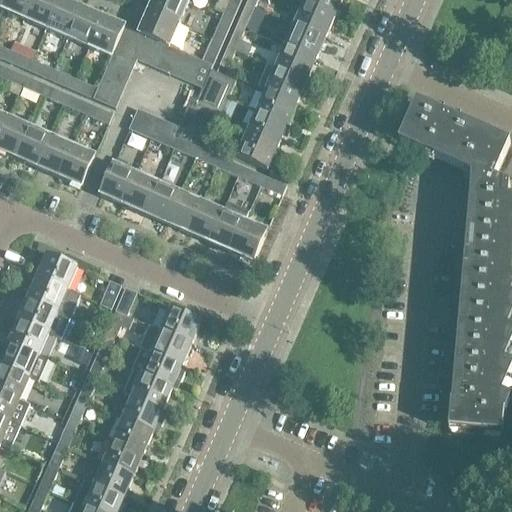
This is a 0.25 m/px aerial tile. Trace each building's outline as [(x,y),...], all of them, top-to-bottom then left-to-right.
[(25,21),(33,0),(7,0),(3,12),(25,21)] [(46,31),(59,1),(56,0),(33,0),(25,21),(46,31)] [(179,27),(188,5),(176,0),(155,0),(149,14),(179,27)] [(232,25),(242,3),(235,0),(230,0),(222,20),(232,25)] [(335,18),(343,0),(307,0),(305,5),(335,18)] [(68,40),(81,11),(59,1),(46,31),(68,40)] [(252,17),(257,5),(249,2),(244,14),(252,17)] [(325,41),(335,18),(305,5),(295,28),(325,41)] [(90,50),(103,20),(81,11),(68,40),(90,50)] [(169,49),(179,27),(149,14),(140,36),(147,40),(158,44),(169,49)] [(247,30),(252,17),(244,14),(238,26),(247,30)] [(112,59),(125,30),(103,20),(90,50),(112,59)] [(223,47),(232,25),(222,20),(212,42),(223,47)] [(316,62),(325,41),(295,28),(286,49),(316,62)] [(147,40),(140,36),(125,30),(112,59),(111,62),(134,71),(137,63),(147,40)] [(236,31),(231,43),(239,47),(241,43),(244,34),(236,31)] [(148,68),(158,44),(147,40),(137,63),(138,64),(138,63),(147,67),(148,68)] [(213,69),(223,47),(212,42),(203,64),(213,69)] [(236,54),(239,47),(231,43),(226,56),(234,60),(236,54)] [(239,47),(236,54),(247,59),(252,48),(241,43),(239,47)] [(159,73),(169,50),(169,49),(158,44),(148,68),(149,68),(158,72),(159,73)] [(0,61),(6,64),(11,54),(0,48),(0,61)] [(306,85),(316,62),(286,49),(276,72),(306,85)] [(170,78),(180,54),(169,50),(159,73),(160,73),(161,73),(169,77),(170,78)] [(28,73),(32,63),(11,54),(6,64),(28,73)] [(181,82),(191,59),(180,54),(170,78),(171,78),(171,77),(180,81),(180,82),(181,82)] [(228,71),(234,60),(226,56),(220,68),(228,71)] [(192,87),(202,64),(191,59),(181,82),(182,83),(182,82),(191,86),(191,87),(192,87)] [(134,71),(111,62),(107,72),(130,81),(129,81),(133,72),(134,72),(134,71)] [(50,83),(54,72),(32,63),(28,73),(50,83)] [(203,92),(211,74),(213,69),(203,64),(202,64),(192,87),(194,88),(194,87),(202,91),(202,92),(203,92)] [(306,85),(276,72),(268,68),(258,90),(267,94),(296,107),(306,85)] [(22,89),(26,79),(5,70),(0,80),(22,89)] [(72,92),(76,82),(54,72),(50,83),(72,92)] [(130,81),(107,72),(103,82),(125,91),(126,91),(125,90),(129,82),(130,81)] [(198,145),(204,131),(210,118),(218,121),(218,120),(222,122),(238,85),(211,74),(203,92),(194,111),(189,109),(179,130),(181,131),(177,141),(198,150),(200,146),(198,145)] [(44,99),(49,89),(26,79),(22,89),(44,99)] [(98,92),(76,82),(72,92),(94,102),(98,92)] [(125,91),(103,82),(98,92),(121,102),(121,101),(124,92),(125,92),(125,91)] [(66,108),(70,98),(49,89),(44,99),(66,108)] [(121,102),(98,92),(94,102),(116,112),(117,111),(116,111),(120,102),(121,102)] [(288,127),(296,107),(267,94),(258,114),(288,127)] [(92,107),(70,98),(66,108),(87,118),(92,107)] [(417,106),(399,146),(463,174),(481,134),(454,123),(457,116),(447,111),(443,118),(421,108),(417,106)] [(114,117),(92,107),(87,118),(109,127),(114,117)] [(151,142),(160,122),(148,116),(148,117),(139,114),(140,113),(138,112),(129,132),(151,142)] [(278,150),(288,127),(258,114),(248,138),(278,150)] [(212,135),(218,121),(210,118),(204,131),(212,135)] [(0,153),(16,160),(29,131),(7,121),(0,138),(0,153)] [(177,141),(181,131),(179,130),(170,126),(169,127),(161,123),(161,122),(160,122),(151,142),(172,151),(177,141)] [(38,170),(51,140),(29,131),(16,160),(38,170)] [(206,148),(212,135),(204,131),(198,145),(200,146),(206,148)] [(506,146),(481,134),(463,174),(473,178),(473,184),(472,183),(472,185),(453,406),(452,406),(449,433),(451,433),(451,428),(502,432),(501,438),(503,438),(511,331),(511,208),(510,208),(511,187),(511,182),(496,181),(510,147),(507,145),(506,146)] [(268,173),(278,150),(248,138),(238,160),(268,173)] [(60,179),(73,150),(51,140),(38,170),(60,179)] [(200,151),(198,150),(177,141),(172,151),(195,161),(200,151)] [(95,160),(73,150),(60,179),(82,189),(95,160)] [(217,170),(221,160),(200,151),(195,161),(217,170)] [(243,170),(221,160),(217,170),(239,180),(243,170)] [(123,207),(136,177),(126,173),(128,166),(117,161),(114,168),(101,197),(123,207)] [(261,189),(265,179),(243,170),(239,180),(261,189)] [(145,216),(158,187),(136,177),(123,207),(145,216)] [(287,188),(265,179),(261,189),(282,199),(287,188)] [(167,226),(180,196),(158,187),(145,216),(167,226)] [(188,235),(201,206),(180,196),(167,226),(188,235)] [(232,254),(245,225),(249,215),(227,205),(223,215),(210,245),(232,254)] [(210,245),(223,215),(201,206),(188,235),(210,245)] [(267,234),(245,225),(232,254),(254,264),(267,234)] [(48,257),(38,279),(68,293),(78,270),(75,269),(77,265),(75,265),(64,261),(65,260),(63,260),(62,263),(48,257)] [(64,304),(68,293),(38,279),(28,301),(59,315),(68,319),(73,308),(64,304)] [(122,290),(111,285),(110,285),(100,307),(111,312),(122,290)] [(137,296),(126,291),(116,314),(124,318),(127,319),(137,296)] [(49,337),(59,315),(28,301),(19,324),(49,337)] [(172,311),(162,334),(192,347),(202,325),(188,319),(190,315),(188,314),(188,315),(177,310),(176,309),(175,313),(172,311)] [(116,314),(112,323),(120,327),(124,318),(116,314)] [(133,322),(127,319),(124,318),(120,327),(121,328),(129,331),(133,322)] [(121,328),(120,327),(112,323),(107,334),(117,338),(121,328)] [(39,359),(49,337),(19,324),(9,345),(39,359)] [(192,347),(162,334),(150,329),(140,351),(142,352),(182,370),(192,347)] [(105,338),(101,348),(111,353),(115,342),(105,338)] [(0,367),(30,381),(39,359),(9,345),(0,366),(0,367)] [(106,362),(111,353),(101,348),(97,358),(106,362)] [(187,372),(182,370),(142,352),(132,374),(173,391),(176,382),(181,384),(187,372)] [(102,372),(106,362),(97,358),(92,368),(102,372)] [(0,393),(20,403),(30,381),(0,367),(0,393)] [(98,382),(102,372),(92,368),(88,378),(98,382)] [(163,414),(173,391),(132,374),(122,396),(133,401),(163,414)] [(86,382),(81,392),(91,396),(96,386),(86,382)] [(87,406),(91,396),(81,392),(77,402),(87,406)] [(0,420),(10,425),(20,403),(0,393),(0,420)] [(168,416),(163,414),(133,401),(123,422),(153,435),(157,426),(162,429),(168,416)] [(83,416),(87,406),(77,402),(73,412),(83,416)] [(79,426),(83,416),(73,412),(69,422),(79,426)] [(0,447),(1,447),(10,425),(0,420),(0,447)] [(144,457),(153,435),(123,422),(114,444),(144,457)] [(67,426),(63,436),(72,440),(77,430),(67,426)] [(68,451),(72,440),(63,436),(58,446),(68,451)] [(134,480),(144,457),(114,444),(104,467),(134,480)] [(64,460),(68,451),(58,446),(54,456),(64,460)] [(60,470),(64,460),(54,456),(50,465),(60,470)] [(125,501),(134,480),(104,467),(95,488),(125,501)] [(48,470),(43,480),(53,485),(58,474),(48,470)] [(49,495),(53,485),(43,480),(39,490),(49,495)] [(119,511),(125,501),(95,488),(84,483),(74,506),(87,511),(119,511)] [(45,503),(49,495),(39,490),(35,499),(45,503)] [(36,511),(41,511),(45,503),(35,499),(31,509),(36,511)]
